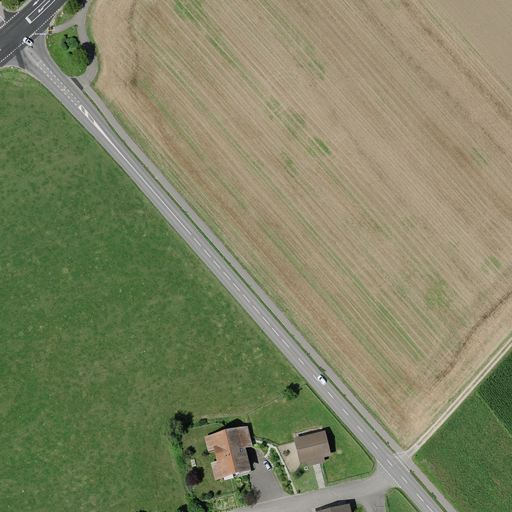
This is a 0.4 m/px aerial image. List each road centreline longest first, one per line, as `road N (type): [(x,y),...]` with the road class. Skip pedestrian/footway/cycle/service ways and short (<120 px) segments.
road 1 (tertiary): [(16,36),(437,511)]
road 2 (track): [(511,330),(392,461)]
